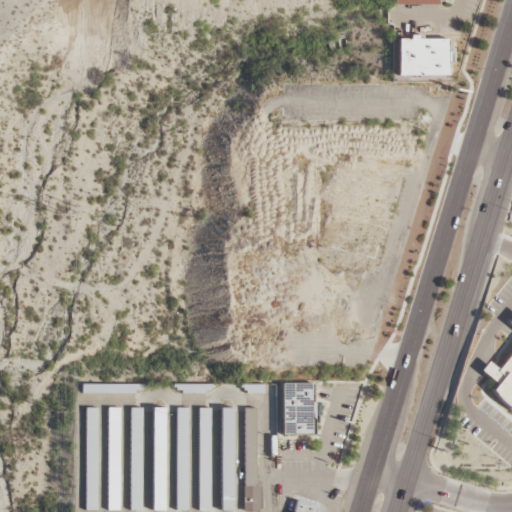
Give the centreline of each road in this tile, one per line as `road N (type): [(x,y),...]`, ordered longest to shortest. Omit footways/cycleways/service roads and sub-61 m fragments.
road 1 (primary): [(511,18),(360,511)]
road 2 (primary): [(398,511),(511,138)]
road 3 (residential): [(511,510),(485,510),(373,473)]
